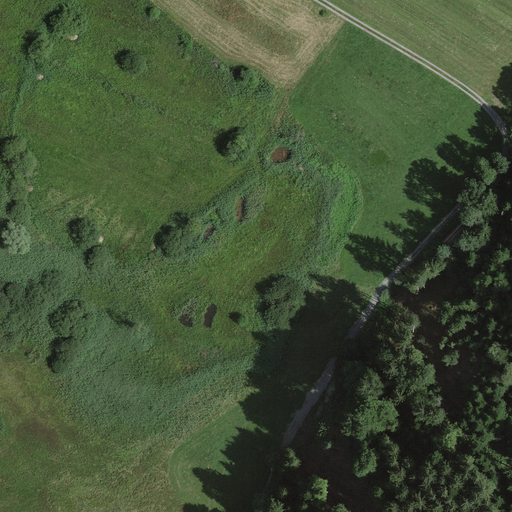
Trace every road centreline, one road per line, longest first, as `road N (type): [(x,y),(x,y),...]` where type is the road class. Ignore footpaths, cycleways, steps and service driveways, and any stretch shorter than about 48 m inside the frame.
road 1 (track): [(511,155),(368,311),(303,413),(259,511)]
road 2 (track): [(324,0),(490,109),(511,155)]
